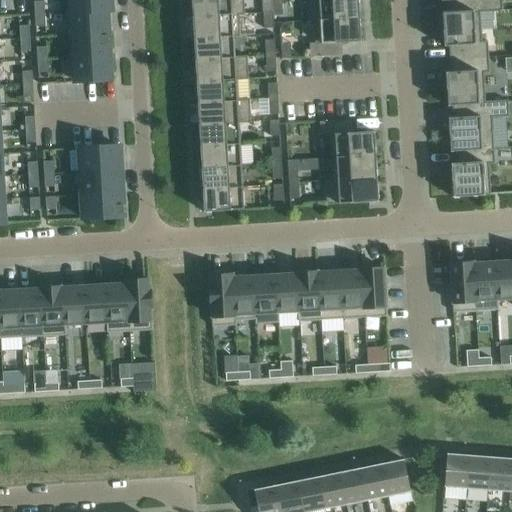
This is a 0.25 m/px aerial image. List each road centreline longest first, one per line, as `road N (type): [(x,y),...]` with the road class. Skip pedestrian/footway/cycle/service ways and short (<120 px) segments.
road 1 (residential): [(148,240),(414,225)]
road 2 (residential): [(148,240),(135,0)]
road 3 (residential): [(401,0),(414,225)]
road 4 (residential): [(186,511),(172,490),(0,499)]
road 5 (residential): [(0,249),(148,240)]
